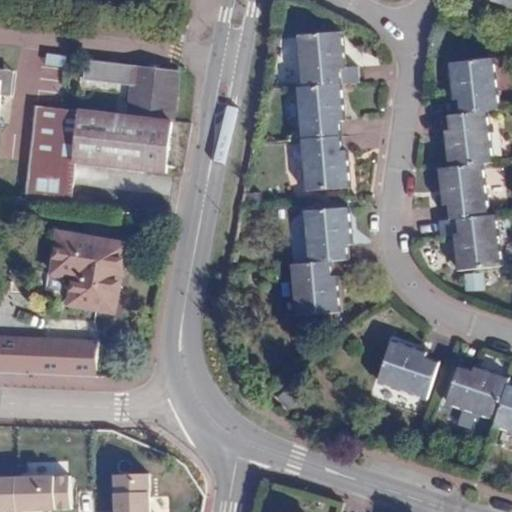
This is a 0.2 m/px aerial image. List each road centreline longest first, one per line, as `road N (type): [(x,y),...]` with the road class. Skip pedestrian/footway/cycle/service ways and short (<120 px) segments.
road 1 (tertiary): [(241,0),(182,352),(206,411)]
road 2 (residential): [(412,36),(390,248),(405,283),(435,313),(511,339)]
road 3 (residential): [(453,511),(240,440)]
road 4 (residential): [(206,411),(0,403)]
